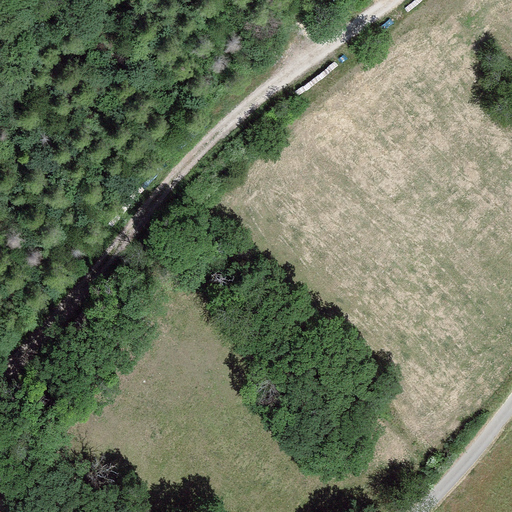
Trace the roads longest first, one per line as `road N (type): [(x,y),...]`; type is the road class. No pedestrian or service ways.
road 1 (track): [(395,0),(266,91),(0,374)]
road 2 (unclassified): [(511,407),(421,511)]
